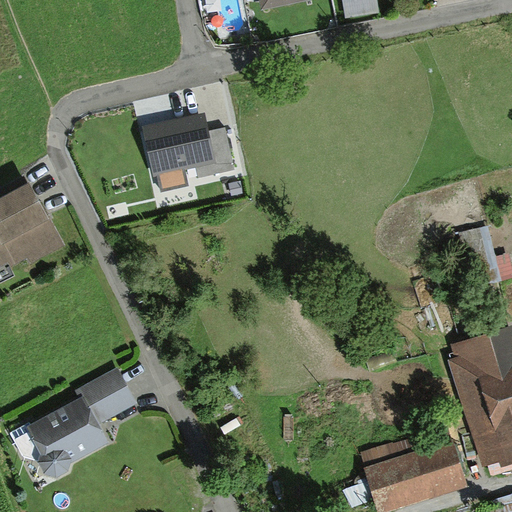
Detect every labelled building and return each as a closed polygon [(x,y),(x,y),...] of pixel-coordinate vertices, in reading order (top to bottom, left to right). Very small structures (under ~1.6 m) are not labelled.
[(260,0),(262,11),(307,0),(260,0)] [(346,0),(348,16),(381,13),(379,0),(346,0)] [(205,112),(142,127),(154,178),(157,177),(161,193),(190,186),(186,169),(195,167),(198,178),(235,170),(225,128),(209,132),(205,112)] [(0,266),(9,262),(12,266),(28,258),(31,264),(64,246),(45,210),(30,183),(0,198),(0,266)] [(500,460),(502,466),(511,463),(511,327),(511,324),(452,344),(455,356),(448,358),(483,466),(500,460)] [(80,400),(84,397),(99,424),(137,403),(117,367),(75,391),(80,400)] [(73,461),(109,441),(84,397),(80,400),(27,427),(42,455),(39,463),(45,475),(56,477),(67,472),(73,461)] [(454,440),(417,451),(412,435),(359,451),(377,511),(386,511),(469,488),(454,440)]
